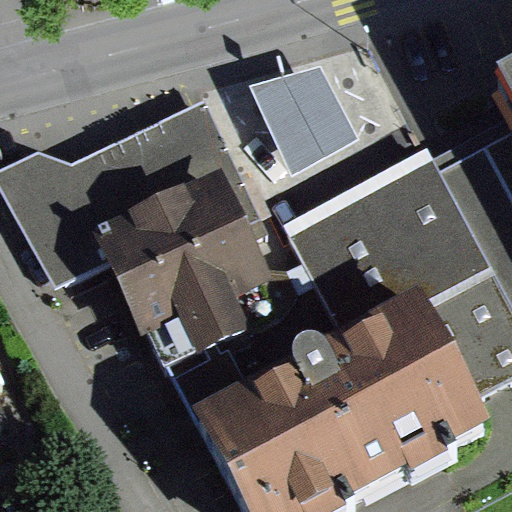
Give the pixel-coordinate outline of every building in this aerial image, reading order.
[(245,91),(292,180),(363,142),(323,67),(245,91)] [(511,98),(499,106),(511,130),(511,98)] [(198,104),(69,171),(34,157),(0,174),(0,196),(50,292),(110,261),(101,243),(214,181),(234,172),(198,104)] [(298,266),(310,288),(342,346),(414,307),(470,410),(511,386),(511,138),(433,181),(421,159),(281,236),(298,266)] [(110,261),(167,363),(220,335),(281,301),(269,280),(214,181),(101,243),(110,261)] [(281,301),(310,288),(298,266),(269,280),(281,301)] [(479,425),(470,410),(414,307),(342,346),(253,395),(200,424),(248,511),(340,511),(354,505),(348,494),(400,466),(405,477),(450,452),(445,443),(479,425)] [(220,335),(167,363),(200,424),(253,395),(220,335)]
